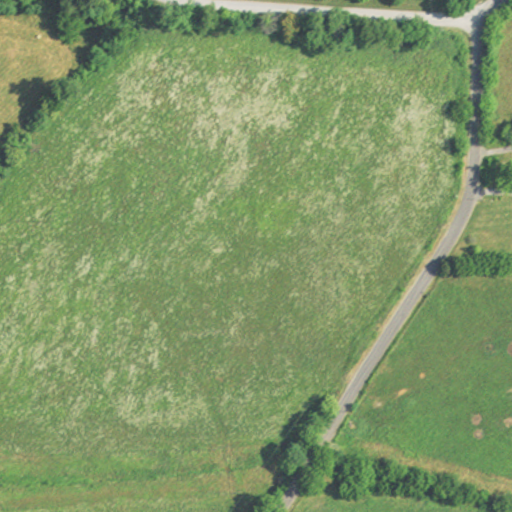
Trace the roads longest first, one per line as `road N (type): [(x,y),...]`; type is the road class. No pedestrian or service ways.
road 1 (tertiary): [(274,511),(454,226),(470,164),(478,37),(501,0)]
road 2 (residential): [(481,27),(202,16),(152,0)]
